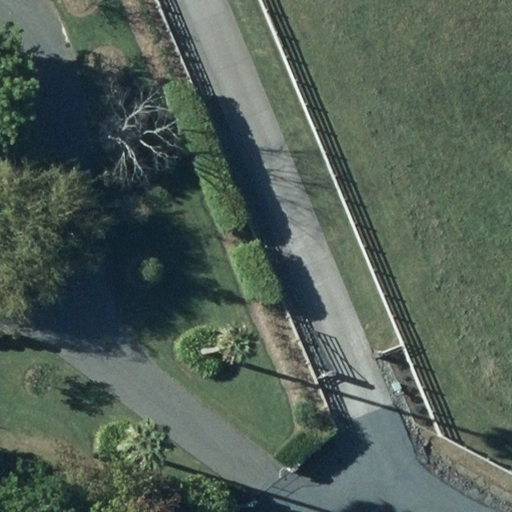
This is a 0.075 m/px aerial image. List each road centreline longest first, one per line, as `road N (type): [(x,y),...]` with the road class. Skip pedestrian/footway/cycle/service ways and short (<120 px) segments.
road 1 (unknown): [(197,0),(303,259),(363,433)]
road 2 (unknown): [(363,433),(511,427)]
